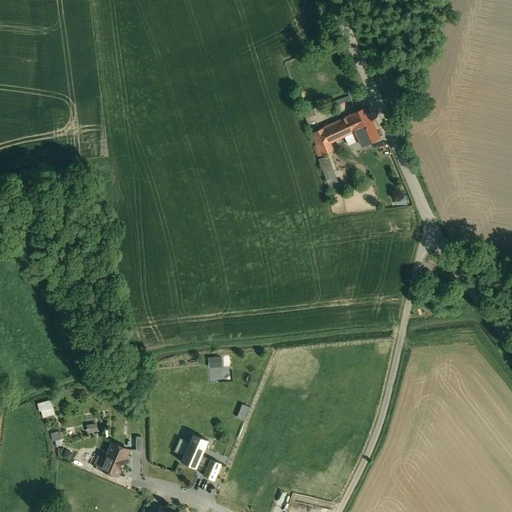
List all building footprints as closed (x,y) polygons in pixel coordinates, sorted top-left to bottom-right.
[(365,107),(348,115),(355,131),(362,145),(379,137),(365,107)] [(318,119),(314,108),(303,112),(308,123),(318,119)] [(348,115),(311,132),(320,155),(333,150),(330,142),(355,131),(348,115)] [(341,191),(328,155),(319,158),(332,195),(341,191)] [(210,356),(211,367),(225,367),(224,356),(210,356)] [(51,400),(38,404),(39,411),(41,410),(43,417),(54,414),(51,400)] [(241,418),(248,420),(252,406),(245,404),(241,418)] [(58,432),(51,433),(53,441),(60,439),(58,432)] [(214,441),(202,436),(193,457),(204,461),(214,441)] [(143,439),(132,438),(132,448),(143,449),(143,439)] [(112,442),(105,458),(99,455),(94,466),(117,476),(121,468),(129,449),(112,442)] [(225,446),(219,457),(226,460),(231,448),(225,446)] [(64,449),(64,458),(74,459),(74,449),(64,449)] [(204,461),(193,457),(186,474),(208,484),(216,466),(204,461)]
